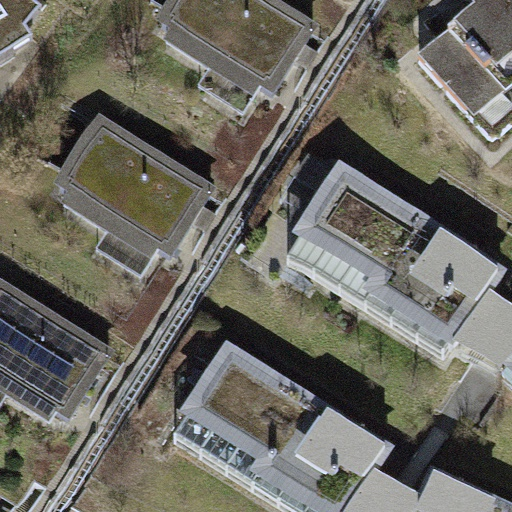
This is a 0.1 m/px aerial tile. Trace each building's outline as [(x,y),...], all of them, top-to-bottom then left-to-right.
[(31,0),(0,0),(0,91),(50,53),(41,42),(54,17),(31,0)] [(264,0),(180,0),(161,40),(274,95),(310,22),(264,0)] [(511,0),(458,0),(458,1),(470,14),(416,63),(489,143),(511,122),(511,112),(491,89),(511,69),(511,0)] [(86,128),(50,200),(164,255),(199,183),(86,128)] [(511,266),(353,173),(298,266),(511,392),(511,266)] [(6,284),(0,295),(0,371),(83,412),(119,339),(6,284)] [(511,511),(511,495),(455,468),(436,505),(397,484),(419,442),(230,343),(185,429),(247,462),(252,453),(283,469),(272,491),(311,511),(511,511)]
